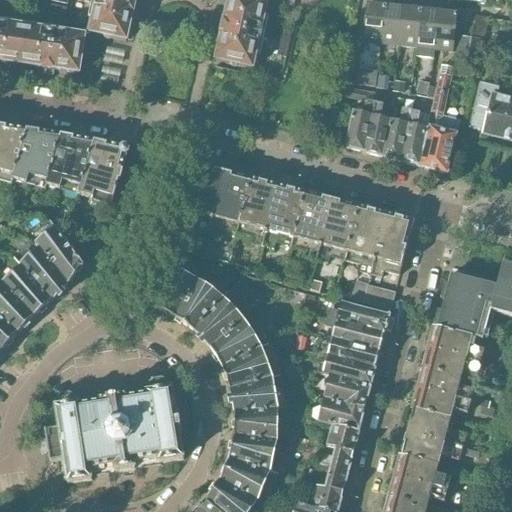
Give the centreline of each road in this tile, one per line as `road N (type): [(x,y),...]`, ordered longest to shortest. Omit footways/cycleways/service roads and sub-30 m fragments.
road 1 (residential): [(0,449),(29,382),(72,342),(106,327),(144,329),(186,358),(209,400),(207,452),(166,511)]
road 2 (residential): [(360,511),(446,208)]
road 3 (unclassified): [(165,132),(446,208)]
road 4 (residential): [(199,0),(165,132)]
road 5 (residential): [(117,121),(151,0)]
